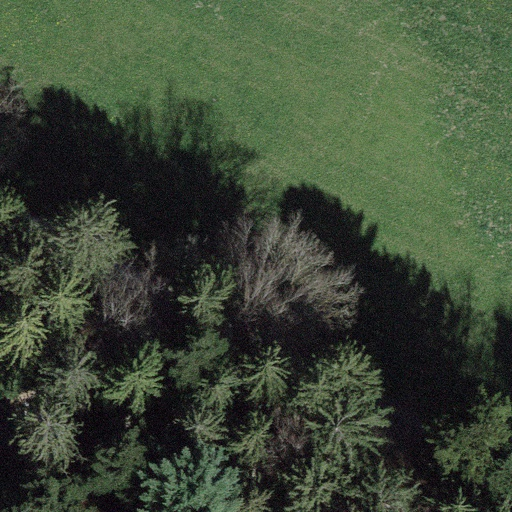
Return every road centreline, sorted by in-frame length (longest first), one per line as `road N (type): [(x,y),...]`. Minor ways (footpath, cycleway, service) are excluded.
road 1 (track): [(511,488),(0,201)]
road 2 (track): [(0,439),(151,287)]
